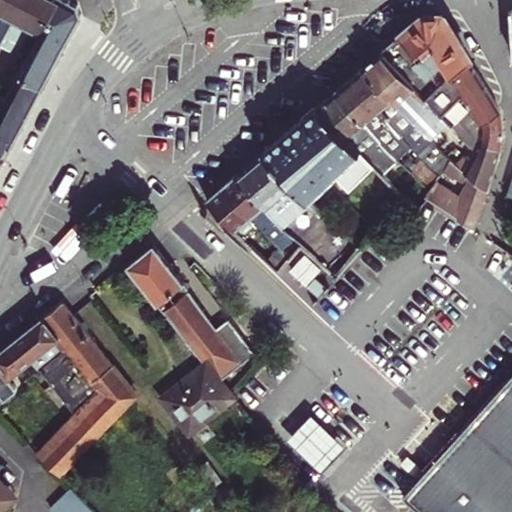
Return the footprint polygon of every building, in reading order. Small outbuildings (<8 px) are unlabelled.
[(17,19),(32,28),(42,32),(60,0),(3,0),(0,6),(0,47),(2,43),(17,19)] [(85,16),(81,1),(79,0),(60,0),(42,32),(32,28),(22,46),(26,50),(23,55),(19,53),(20,72),(48,87),(54,75),(85,16)] [(455,74),(474,60),(446,14),(437,12),(423,15),(384,48),(416,83),(429,71),(433,75),(439,71),(443,75),(451,69),(455,74)] [(17,19),(2,43),(19,53),(23,55),(26,50),(22,46),(32,28),(17,19)] [(364,65),(426,133),(445,116),(416,83),(384,48),(364,65)] [(505,110),(474,60),(455,74),(451,69),(443,75),(439,71),(433,75),(429,71),(416,83),(445,116),(458,104),(468,114),(454,126),(476,150),(482,139),(503,152),(505,143),(505,110)] [(350,77),(405,136),(414,146),(432,165),(442,151),(426,133),(364,65),(350,77)] [(20,72),(14,84),(41,99),(48,87),(20,72)] [(391,149),(405,136),(350,77),(335,90),(391,149)] [(0,125),(21,137),(41,99),(14,84),(9,92),(0,87),(0,125)] [(391,149),(335,90),(318,104),(361,150),(375,165),(377,167),(394,152),(391,149)] [(318,104),(266,149),(311,198),(338,172),(361,150),(318,104)] [(0,155),(8,160),(21,137),(0,125),(0,155)] [(482,139),(476,150),(496,173),(503,152),(482,139)] [(414,146),(401,159),(421,180),(435,186),(452,162),(442,151),(432,165),(414,146)] [(237,173),(267,205),(283,221),(295,211),(300,214),(314,201),(311,198),(266,149),(237,173)] [(361,150),(338,172),(353,187),(375,165),(361,150)] [(472,178),(490,190),(496,173),(476,150),(467,167),(461,165),(459,169),(472,178)] [(0,176),(8,160),(0,155),(0,176)] [(253,217),(267,205),(237,173),(222,185),(253,217)] [(459,218),(476,230),(490,190),(472,178),(458,202),(443,193),(441,197),(432,191),(427,197),(430,199),(459,218)] [(416,206),(425,195),(405,182),(398,190),(416,206)] [(253,217),(222,185),(209,197),(240,228),(253,217)] [(427,197),(425,195),(416,206),(420,210),(430,199),(427,197)] [(449,233),(459,218),(430,199),(420,210),(449,233)] [(252,240),(265,228),(253,217),(240,228),(252,240)] [(128,263),(207,365),(221,383),(257,351),(231,317),(219,328),(155,242),(128,263)] [(292,255),(282,245),(270,257),(281,267),(292,255)] [(67,349),(57,358),(82,391),(70,404),(79,416),(44,454),(65,476),(141,396),(65,301),(48,314),(58,327),(53,332),(67,349)] [(0,350),(0,364),(11,378),(34,360),(42,369),(57,358),(67,349),(53,332),(58,327),(48,314),(0,350)] [(82,391),(57,358),(42,369),(70,404),(82,391)] [(0,364),(0,404),(19,388),(11,378),(0,364)] [(163,400),(190,434),(234,400),(221,383),(207,365),(163,400)] [(404,500),(417,511),(511,511),(511,382),(471,427),(451,449),(404,500)] [(324,473),(339,456),(348,446),(312,412),(288,439),(324,473)] [(98,511),(75,489),(52,511),(98,511)]
